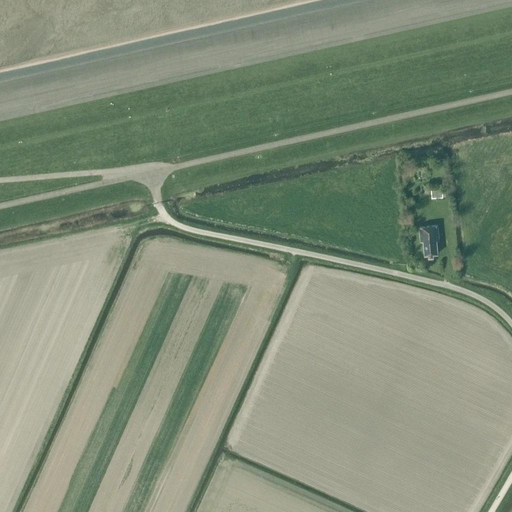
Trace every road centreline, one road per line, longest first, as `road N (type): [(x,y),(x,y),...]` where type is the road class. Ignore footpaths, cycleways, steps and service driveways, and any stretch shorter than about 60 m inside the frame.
road 1 (track): [(504,0),(0,115)]
road 2 (unclassified): [(511,324),(467,291),(184,227),(157,202)]
